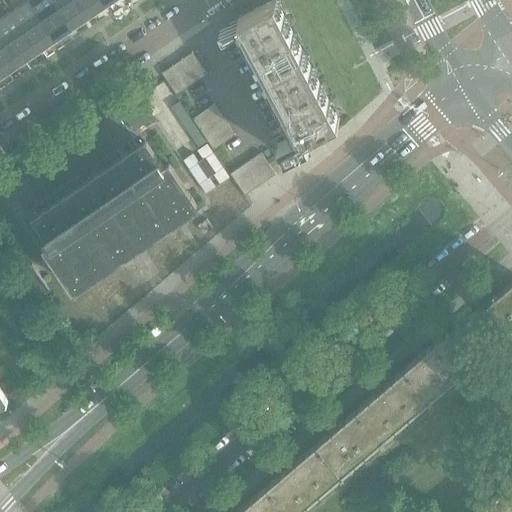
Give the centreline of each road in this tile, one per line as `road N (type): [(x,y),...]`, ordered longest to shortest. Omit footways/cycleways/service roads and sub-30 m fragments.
road 1 (tertiary): [(460,86),(103,395)]
road 2 (residential): [(165,511),(511,212)]
road 3 (residential): [(0,141),(209,0)]
road 4 (tertiary): [(0,506),(103,395)]
road 5 (tertiary): [(103,395),(0,467)]
